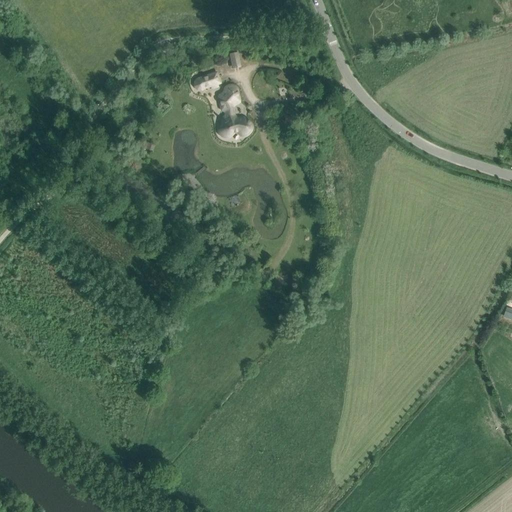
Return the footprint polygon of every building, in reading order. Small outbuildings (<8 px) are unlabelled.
[(240,65),(237,51),(229,53),(232,67),(240,65)] [(204,81),(215,80),(214,69),(203,70),(204,81)] [(238,101),(235,89),(230,87),(226,89),(224,94),(220,97),(222,109),(226,110),(226,116),(223,120),(223,125),(220,129),(220,133),(224,136),(229,136),(233,131),(237,131),(242,135),(245,135),(250,129),(250,125),(244,119),(236,120),(232,116),(231,108),(233,104),(238,101)] [(139,147),(151,152),(154,145),(142,140),(139,147)] [(511,320),(495,369),(511,374),(511,290),(510,297),(511,298),(511,320)]
